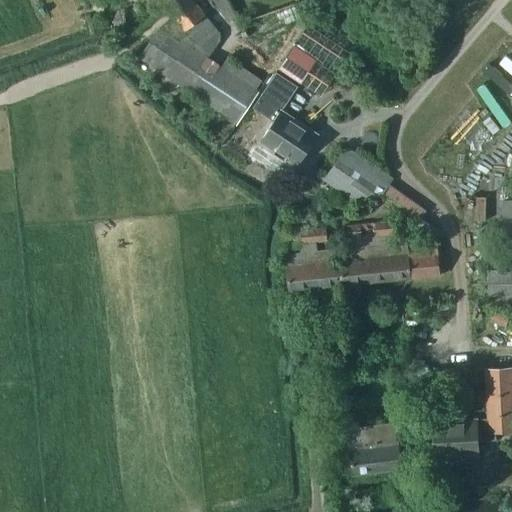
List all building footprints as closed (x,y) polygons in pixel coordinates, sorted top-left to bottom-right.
[(158,0),(172,17),(160,27),(141,54),(239,122),(259,93),(207,59),(220,40),(220,32),(206,15),(193,0),(158,0)] [(294,46),(278,69),(299,84),(315,60),(294,46)] [(511,52),(418,165),(452,194),(511,121),(511,52)] [(276,72),(253,108),(274,122),(259,142),(297,167),(318,134),(282,110),(297,87),(276,72)] [(426,208),(388,183),(393,176),(345,144),(322,178),(370,210),(381,193),(419,218),(426,208)] [(511,199),(502,199),(503,257),(487,258),(488,296),(490,296),(490,307),(511,306),(511,199)] [(345,228),(346,242),(354,241),(394,237),(392,223),(345,228)] [(293,234),(294,247),(299,247),(316,245),(329,244),(327,230),(293,234)] [(394,237),(354,241),(355,250),(340,252),(343,286),(440,276),(436,241),(395,246),(394,237)] [(316,245),(299,247),(300,255),(286,256),(290,291),(339,287),(335,251),(317,253),(316,245)] [(426,365),(417,366),(418,375),(427,375),(426,365)] [(491,433),(495,433),(511,432),(511,369),(488,370),(490,417),(491,433)] [(496,439),(495,433),(491,433),(490,417),(432,420),(434,460),(479,457),(478,440),(496,439)] [(353,453),(355,474),(402,468),(399,448),(401,447),(398,425),(362,430),(361,424),(348,426),(351,454),(353,453)]
